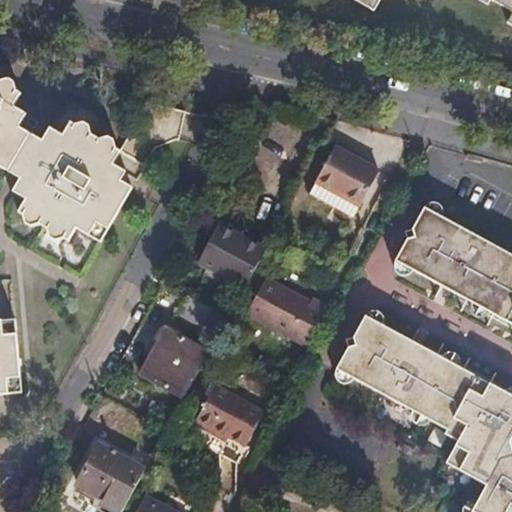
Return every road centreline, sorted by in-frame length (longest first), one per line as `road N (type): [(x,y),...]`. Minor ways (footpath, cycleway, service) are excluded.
road 1 (residential): [(4,511),(247,57)]
road 2 (secondary): [(247,57),(511,125)]
road 3 (unknown): [(429,103),(379,275)]
road 4 (secondary): [(117,26),(247,57)]
